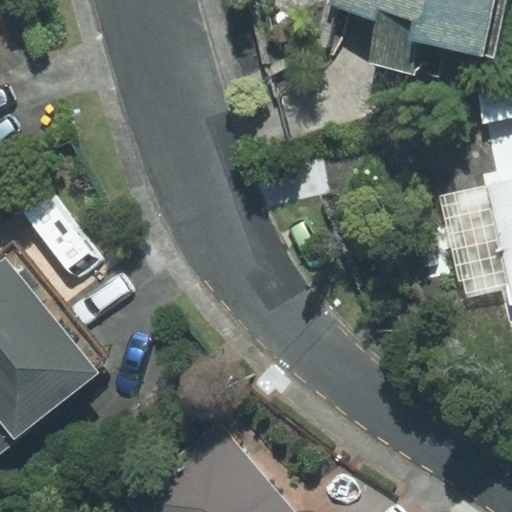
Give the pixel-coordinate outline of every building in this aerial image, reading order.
[(483,43),(493,0),(334,0),(334,1),(380,11),(370,56),(413,66),(421,31),(483,43)] [(462,145),(456,119),(427,125),(432,151),(462,145)] [(511,177),(486,184),(511,289),(511,177)] [(0,466),(125,364),(33,250),(0,276),(0,466)] [(305,511),(229,421),(138,497),(150,511),(305,511)]
